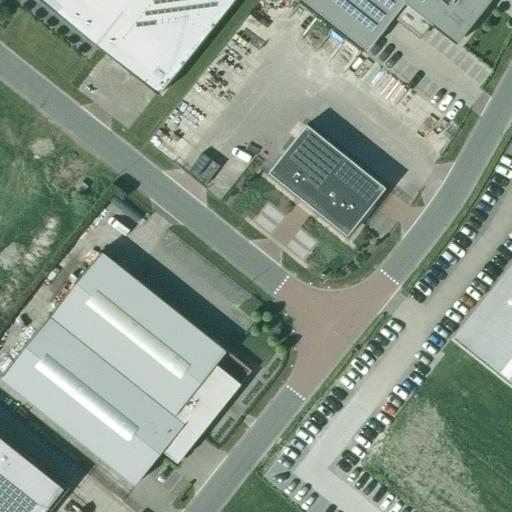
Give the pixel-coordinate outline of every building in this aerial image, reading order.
[(234,0),(39,0),(158,95),(234,0)] [(302,0),(367,51),(404,3),(454,42),(487,0),(302,0)] [(347,235),(385,188),(306,125),(269,172),(347,235)] [(251,371),(100,251),(0,376),(0,377),(135,485),(162,451),(177,463),(251,371)] [(511,263),(452,338),(511,385),(511,263)] [(0,437),(0,511),(44,511),(63,488),(0,437)]
